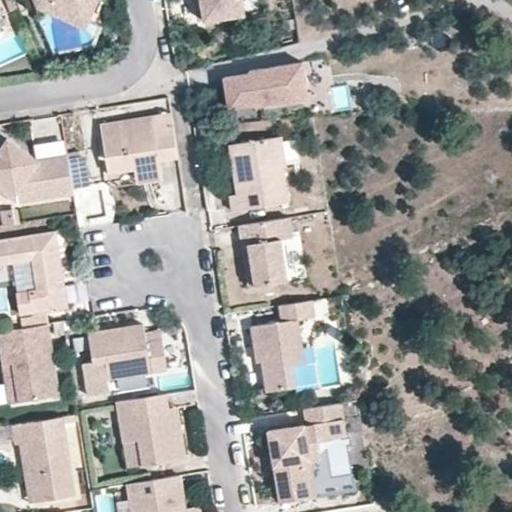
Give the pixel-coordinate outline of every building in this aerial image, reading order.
[(95,6),(80,0),(65,0),(59,3),(55,2),(50,0),(33,0),(37,8),(45,12),(85,28),(95,6)] [(200,0),(194,0),(196,12),(202,12),(200,0)] [(200,0),(202,12),(204,23),(245,15),(242,0),(200,0)] [(308,96),(302,61),(270,66),(271,71),(264,72),(263,68),(249,69),(249,72),(223,76),(228,108),(254,104),(254,105),(308,96)] [(352,103),(348,85),(332,88),(336,107),(352,103)] [(178,157),(170,108),(100,120),(108,174),(134,169),(161,164),(160,159),(178,157)] [(33,145),(61,142),(58,117),(29,121),(33,145)] [(228,144),(231,162),(236,192),(228,194),(231,210),(286,201),(280,165),(285,165),(279,135),(228,144)] [(0,179),(18,192),(18,202),(74,192),(67,155),(38,159),(8,138),(1,148),(0,147),(0,179)] [(164,179),(161,164),(134,169),(137,184),(164,179)] [(0,189),(18,202),(18,192),(0,179),(0,189)] [(242,242),(248,241),(251,259),(245,260),(249,285),(290,278),(283,237),(293,236),(290,215),(239,224),(242,242)] [(0,264),(32,259),(37,289),(30,290),(33,311),(68,305),(57,239),(53,240),(51,231),(0,239),(0,264)] [(293,236),(283,237),(290,278),(300,276),(293,236)] [(248,241),(242,242),(245,260),(251,259),(248,241)] [(73,308),(87,306),(84,283),(69,286),(73,308)] [(21,313),(33,311),(30,290),(17,292),(21,313)] [(251,325),(254,350),(259,350),(261,360),(265,389),(295,384),(292,363),(304,361),(298,317),(314,315),(312,298),(279,303),(281,320),(251,325)] [(119,326),(120,335),(111,337),(109,327),(88,331),(94,365),(106,363),(108,377),(168,368),(163,338),(147,340),(144,321),(119,326)] [(0,351),(2,363),(12,362),(20,404),(59,397),(49,342),(46,322),(0,329),(0,351)] [(119,326),(109,327),(111,337),(120,335),(119,326)] [(9,406),(20,404),(12,362),(2,363),(9,406)] [(111,391),(108,377),(106,363),(94,365),(80,368),(85,394),(111,391)] [(116,399),(123,439),(138,437),(142,463),(185,456),(182,427),(176,429),(172,405),(168,405),(165,390),(116,399)] [(309,494),(304,458),(310,458),(309,452),(317,451),(316,438),(314,423),(342,418),(339,401),(302,407),(304,423),(268,429),(271,454),(278,452),(280,462),(273,464),(279,500),(309,494)] [(178,404),(172,405),(176,429),(182,427),(178,404)] [(21,437),(27,437),(35,495),(75,488),(63,414),(13,423),(16,437),(21,437)] [(314,423),(316,438),(345,434),(342,418),(314,423)] [(27,437),(21,437),(30,495),(35,495),(27,437)] [(278,452),(271,454),(273,464),(280,462),(278,452)] [(309,494),(315,493),(310,458),(304,458),(309,494)] [(179,510),(175,490),(182,489),(180,474),(128,482),(132,511),(200,511),(199,507),(185,509),(179,510)] [(179,510),(185,509),(182,489),(175,490),(179,510)]
